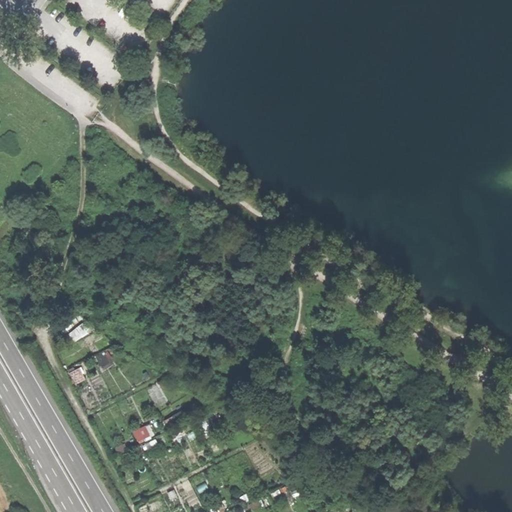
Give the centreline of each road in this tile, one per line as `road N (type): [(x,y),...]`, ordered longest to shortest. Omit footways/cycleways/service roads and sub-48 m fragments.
road 1 (track): [(78,112),(110,126),(317,274),(511,393)]
road 2 (track): [(78,112),(80,209),(48,351),(135,511)]
road 3 (primary): [(102,511),(0,335)]
road 4 (primary): [(0,378),(76,511)]
